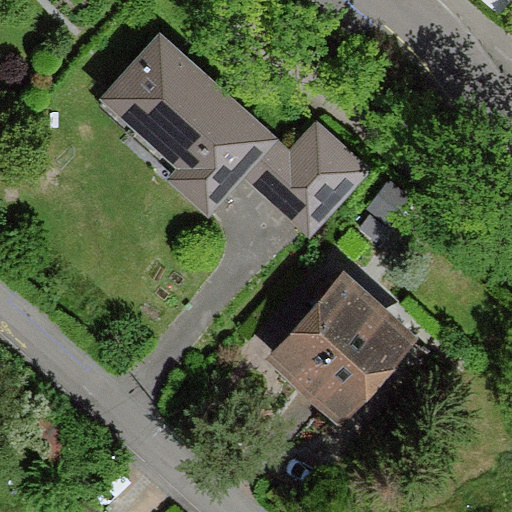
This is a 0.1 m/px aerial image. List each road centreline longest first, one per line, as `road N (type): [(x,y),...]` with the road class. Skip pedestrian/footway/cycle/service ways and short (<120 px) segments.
road 1 (residential): [(232,511),(0,307)]
road 2 (residential): [(511,120),(374,0)]
